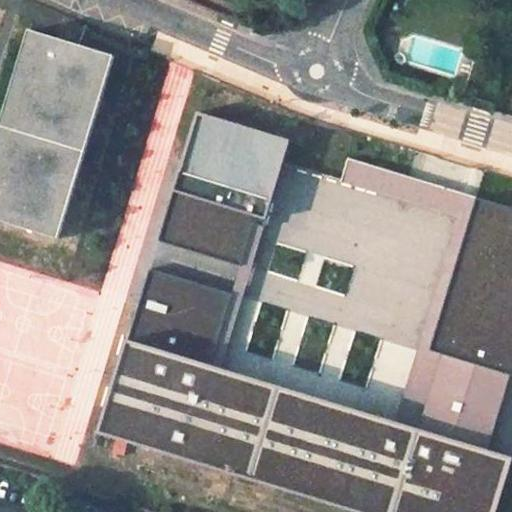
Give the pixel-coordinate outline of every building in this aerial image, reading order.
[(27,30),(0,120),(0,219),(58,237),(114,56),(27,30)] [(292,143),(199,114),(160,237),(242,262),(254,219),(267,222),(292,143)] [(484,197),(349,157),(342,182),(457,217),(395,419),(422,427),(444,352),(439,351),(484,197)] [(129,339),(101,433),(363,511),(511,511),(511,454),(491,448),(511,379),(511,205),(484,197),(439,351),(444,352),(422,427),(395,419),(221,366),(212,364),(234,292),(151,267),(129,339)] [(221,366),(267,222),(254,219),(242,262),(234,292),(212,364),(221,366)] [(511,379),(491,448),(511,454),(511,379)]
